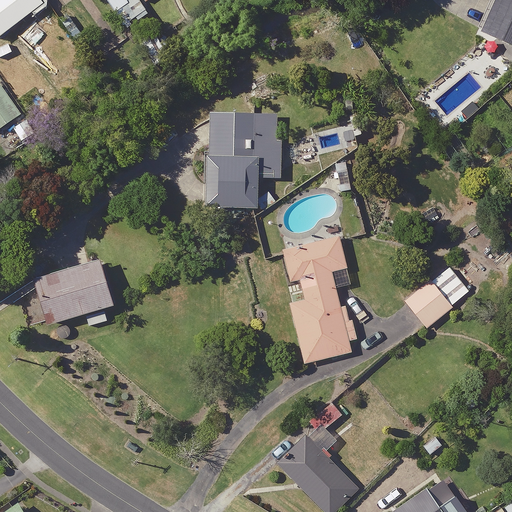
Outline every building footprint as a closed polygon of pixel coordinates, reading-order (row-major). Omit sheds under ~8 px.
[(148,13),(139,0),(131,0),(112,13),(124,30),(148,13)] [(511,0),(497,0),(483,34),(511,46),(511,0)] [(28,50),(13,27),(0,35),(0,37),(14,59),(28,50)] [(0,130),(24,114),(2,83),(0,84),(0,130)] [(422,86),(421,106),(445,107),(446,87),(422,86)] [(208,155),(207,208),(260,209),(260,178),(282,179),(283,141),(278,141),(279,114),(212,112),(211,155),(208,155)] [(37,133),(27,120),(15,129),(24,142),(37,133)] [(290,303),(306,364),(354,351),(333,273),(348,269),(340,237),(282,251),(290,282),(300,280),(305,299),(290,303)] [(102,260),(36,279),(49,325),(115,306),(102,260)] [(431,279),(405,300),(428,328),(472,293),(451,267),(433,282),(431,279)] [(344,415),(334,403),(312,422),(322,434),(344,415)] [(337,511),(361,487),(307,435),(277,467),(324,511),(337,511)] [(443,446),(436,437),(424,446),(431,455),(443,446)] [(468,511),(446,478),(393,511),(468,511)] [(29,511),(21,500),(4,511),(29,511)]
